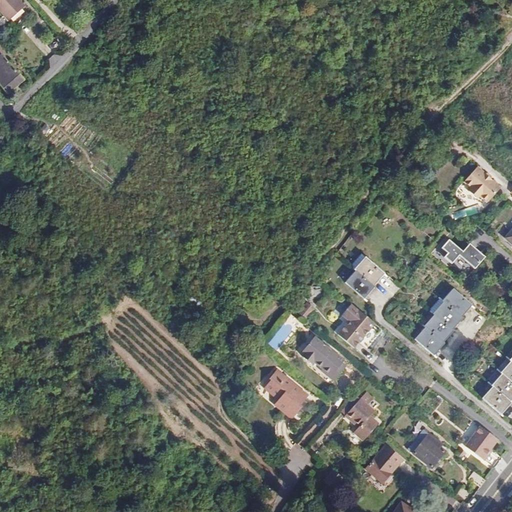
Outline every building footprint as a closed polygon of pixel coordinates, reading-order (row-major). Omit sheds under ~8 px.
[(30,8),(23,0),(0,0),(0,17),(0,18),(6,13),(14,22),(30,8)] [(25,82),(3,58),(0,60),(0,85),(10,96),(25,82)] [(474,180),(470,183),(478,190),(475,193),(484,200),(486,197),(494,204),(507,189),(484,168),(474,180)] [(453,219),(476,214),(474,208),(452,213),(453,219)] [(473,268),(484,256),(468,243),(462,250),(448,238),(441,247),(447,252),(444,256),(451,262),(457,256),(460,257),(473,268)] [(342,282),(361,298),(372,286),(371,284),(381,272),(362,256),(350,269),(352,271),(342,282)] [(461,313),(471,301),(451,285),(442,297),(443,298),(433,309),(434,310),(423,323),(424,324),(414,336),(433,352),(443,340),(442,339),(453,327),(452,326),(462,314),(461,313)] [(357,339),(366,348),(383,330),(349,301),(338,313),(346,319),(335,332),(350,345),(357,339)] [(296,313),(303,320),(312,311),(305,304),(296,313)] [(328,366),(344,379),(355,365),(356,364),(327,339),(315,354),(317,357),(315,359),(326,368),(328,366)] [(511,353),(509,357),(510,358),(500,370),(501,371),(491,383),(492,384),(482,396),(501,412),(511,400),(510,399),(511,396),(511,353)] [(360,370),(355,365),(344,379),(349,383),(360,370)] [(266,388),(280,400),(288,407),(283,413),(292,420),(303,409),(301,407),(309,397),(279,371),(272,379),(273,380),(266,388)] [(288,407),(280,400),(275,406),(283,413),(288,407)] [(346,418),(358,430),(355,434),(363,442),(380,425),(372,417),(375,413),(362,401),(346,418)] [(499,438),(481,425),(473,437),(466,445),(484,458),(499,438)] [(445,443),(428,428),(413,445),(434,465),(447,451),(441,446),(445,443)] [(372,469),(388,483),(406,461),(390,447),(372,469)] [(481,484),(489,475),(478,465),(469,474),(481,484)] [(338,472),(334,476),(343,484),(347,480),(338,472)] [(334,476),(328,482),(337,491),(343,484),(334,476)]
